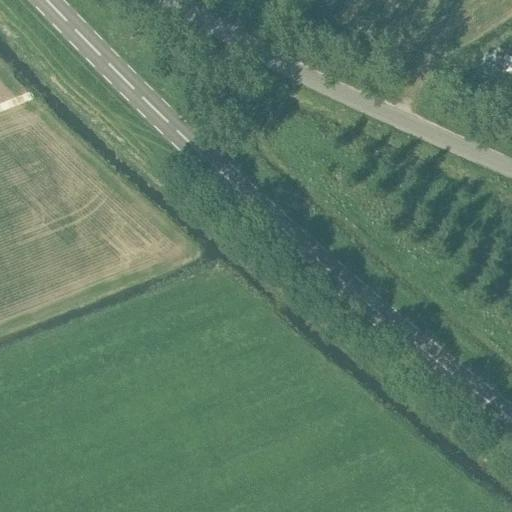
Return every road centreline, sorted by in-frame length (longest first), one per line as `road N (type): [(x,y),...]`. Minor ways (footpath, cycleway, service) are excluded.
road 1 (secondary): [(511,419),(233,183),(48,0)]
road 2 (unclassified): [(511,161),(250,45),(179,0)]
